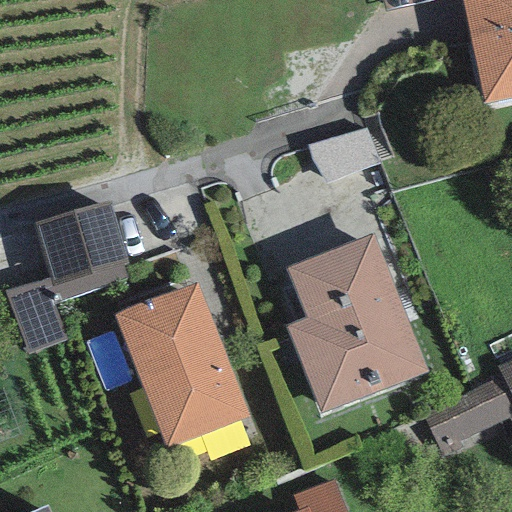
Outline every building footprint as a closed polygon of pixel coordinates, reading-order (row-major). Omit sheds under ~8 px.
[(511,0),(458,0),(483,109),(511,103),(511,0)] [(368,141),(316,162),(330,196),(382,175),(368,141)] [(109,207),(33,230),(51,293),(127,270),(109,207)] [(426,376),(374,242),(285,276),(305,326),(286,333),(320,418),(426,376)] [(114,324),(167,457),(251,424),(199,291),(114,324)] [(19,309),(32,360),(64,352),(51,301),(19,309)] [(300,497),(305,511),(343,511),(333,484),(300,497)]
